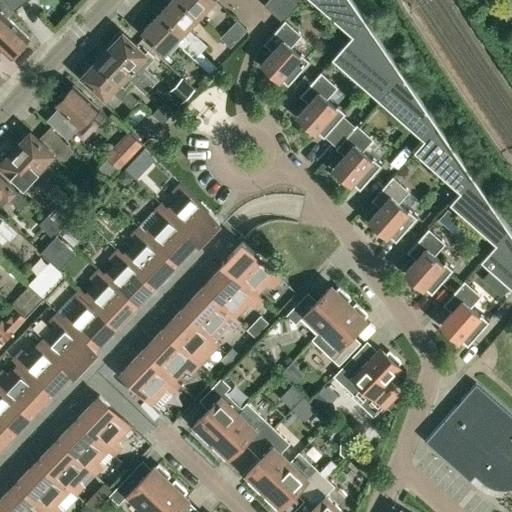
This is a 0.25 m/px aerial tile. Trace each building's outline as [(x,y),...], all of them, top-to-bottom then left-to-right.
[(21,45),(29,36),(8,17),(16,8),(9,0),(0,0),(0,46),(10,56),(12,54),(15,57),(24,47),(21,45)] [(9,0),(16,8),(26,0),(9,0)] [(188,27),(197,17),(179,0),(171,0),(159,13),(181,34),(200,52),(207,45),(188,27)] [(179,0),(197,17),(213,0),(179,0)] [(283,21),(291,12),(277,0),(267,0),(264,4),(283,21)] [(277,0),(291,12),(299,3),(295,0),(277,0)] [(353,35),(367,19),(353,0),(313,0),(352,34),(353,35)] [(200,52),(181,34),(159,13),(143,30),(165,51),(175,40),(194,58),(200,52)] [(300,53),(292,46),(302,34),(285,20),(286,20),(285,19),(263,43),(264,44),(265,44),(273,51),(262,63),(279,77),(280,75),(288,82),(310,58),(302,51),(300,53)] [(379,98),(403,72),(367,19),(353,35),(352,34),(332,57),(379,98)] [(145,52),(123,32),(122,32),(120,30),(113,38),(115,40),(109,46),(151,86),(158,79),(145,67),(154,57),(147,50),(145,52)] [(151,86),(109,46),(107,44),(94,58),(96,60),(119,82),(126,75),(145,93),(151,86)] [(138,100),(119,82),(96,60),(90,67),(84,69),(83,74),(82,75),(105,97),(111,90),(130,108),(138,100)] [(324,134),(346,110),(338,103),(336,105),(327,98),(338,86),(321,72),(322,72),(321,71),(299,95),(300,96),(301,96),(309,103),(298,115),(314,130),(316,127),(324,134)] [(425,139),(438,123),(403,72),(379,98),(424,138),(425,139)] [(169,91),(181,103),(194,89),(182,77),(169,91)] [(111,119),(89,98),(74,84),(66,93),(62,92),(57,97),(58,101),(56,103),(80,126),(92,114),(105,126),(111,119)] [(175,109),(166,101),(158,110),(167,118),(169,117),(175,109)] [(151,112),(134,130),(143,138),(160,120),(151,112)] [(334,167),(350,182),(352,179),(360,186),(381,162),(373,155),(371,157),(363,150),(374,138),(357,124),(357,123),(335,148),(336,148),(337,148),(345,155),(334,167)] [(460,190),(473,174),(438,123),(425,139),(424,138),(414,150),(460,190)] [(74,149),(65,141),(50,127),(39,139),(31,130),(28,133),(26,131),(20,137),(22,139),(15,147),(53,183),(61,176),(46,162),(54,153),(63,161),(74,149)] [(130,131),(118,144),(131,156),(143,143),(130,131)] [(105,157),(107,159),(118,170),(131,156),(118,144),(105,157)] [(47,190),(53,183),(15,147),(9,153),(7,151),(0,157),(3,159),(0,162),(24,185),(32,176),(47,190)] [(150,154),(144,149),(128,166),(133,171),(150,154)] [(116,177),(121,183),(129,183),(134,177),(124,168),(116,177)] [(29,200),(9,182),(0,173),(0,206),(8,198),(20,210),(29,200)] [(496,243),(510,228),(473,174),(460,190),(450,202),(496,242),(496,243)] [(396,238),(417,214),(409,207),(407,209),(399,202),(409,191),(393,176),(393,175),(371,200),(372,200),(380,207),(370,219),(386,234),(388,232),(396,238)] [(198,238),(197,239),(199,240),(220,219),(219,218),(181,182),(162,203),(168,209),(167,209),(198,238)] [(73,216),(58,202),(47,214),(61,228),(73,216)] [(167,209),(168,209),(162,203),(153,212),(140,226),(146,232),(176,261),(197,239),(198,238),(167,209)] [(438,218),(459,237),(468,226),(457,216),(447,208),(441,215),(438,218)] [(0,229),(12,241),(20,232),(0,213),(0,229)] [(146,232),(140,226),(131,235),(136,242),(124,255),(154,284),(176,261),(146,232)] [(432,290),(453,266),(445,259),(443,262),(435,254),(445,243),(429,228),(428,227),(407,252),(408,253),(408,252),(416,259),(406,271),(422,286),(424,284),(432,290)] [(496,243),(496,242),(481,259),(511,286),(511,230),(510,228),(496,243)] [(72,253),(54,236),(39,252),(57,268),(72,253)] [(255,292),(256,292),(266,282),(273,286),(281,277),(243,241),(222,262),(224,264),(225,263),(255,292)] [(124,255),(118,249),(109,258),(114,265),(105,274),(105,275),(135,304),(154,284),(124,255)] [(49,262),(29,283),(43,296),(63,275),(49,262)] [(262,298),(256,292),(255,292),(225,263),(224,264),(203,286),(233,315),(234,315),(246,302),(253,307),(262,298)] [(105,275),(105,274),(99,268),(91,277),(96,284),(86,294),(86,295),(116,324),(135,304),(105,275)] [(468,343),(488,318),(481,311),(479,314),(471,306),(481,295),(465,280),(464,280),(443,304),(444,305),(444,304),(452,311),(442,323),(458,338),(460,336),(468,343)] [(28,284),(10,304),(26,318),(45,299),(28,284)] [(321,330),(349,301),(348,300),(350,297),(339,286),(336,289),(331,284),(313,303),(304,295),(286,314),(295,323),(301,317),(318,333),(321,330)] [(240,321),(234,315),(233,315),(203,286),(181,309),(211,339),(212,338),(224,325),(232,330),(240,321)] [(86,295),(86,294),(80,288),(72,297),(77,304),(64,317),(64,318),(94,347),(95,347),(116,324),(86,295)] [(353,305),(349,301),(321,330),(318,333),(312,339),(339,364),(357,345),(348,337),(366,317),(365,316),(367,313),(356,302),(353,305)] [(218,344),(212,338),(211,339),(181,309),(162,329),(199,364),(218,344)] [(64,318),(64,317),(58,311),(50,320),(55,328),(42,340),(34,333),(42,341),(72,370),(74,372),(97,348),(95,347),(94,347),(64,318)] [(0,335),(5,340),(24,320),(16,313),(5,324),(2,322),(0,324),(0,335)] [(191,373),(199,364),(162,329),(143,349),(173,378),(174,378),(184,368),(191,373)] [(50,393),(72,370),(42,341),(29,354),(22,350),(14,358),(20,364),(50,393)] [(233,347),(227,353),(236,362),(241,356),(233,347)] [(362,384),(384,405),(397,391),(386,380),(400,365),(398,364),(401,361),(389,350),(387,353),(382,348),(363,367),(354,359),(336,377),(353,393),(362,384)] [(180,384),(174,378),(173,378),(143,349),(120,373),(151,402),(164,389),(171,392),(180,384)] [(230,368),(236,362),(227,353),(221,359),(230,368)] [(31,413),(50,393),(20,364),(10,374),(3,370),(0,372),(0,383),(0,384),(1,384),(31,413)] [(211,440),(239,411),(242,408),(225,391),(230,386),(221,377),(203,396),(212,404),(194,424),(199,428),(196,431),(208,442),(210,439),(211,440)] [(511,413),(476,382),(425,440),(470,480),(475,475),(482,481),(485,483),(489,485),(493,487),(496,488),(501,488),(505,488),(509,488),(511,486),(511,413)] [(0,421),(12,433),(31,413),(1,384),(0,384),(0,421)] [(108,447),(107,448),(113,454),(122,445),(116,438),(130,424),(99,395),(77,418),(108,447)] [(255,445),(273,427),(257,411),(248,420),(239,411),(211,440),(216,444),(213,447),(224,458),(227,455),(228,457),(247,437),(255,445)] [(98,458),(107,448),(108,447),(77,418),(58,438),(89,467),(88,468),(94,474),(103,465),(98,458)] [(0,421),(0,446),(12,433),(0,421)] [(263,489),(290,460),(281,451),(290,442),(273,427),(255,445),(264,454),(246,473),(251,478),(248,481),(260,491),(262,489),(263,489)] [(79,478),(88,468),(89,467),(58,438),(39,458),(70,487),(69,488),(75,494),(84,485),(79,478)] [(57,501),(69,488),(70,487),(39,458),(17,481),(48,510),(47,511),(48,511),(57,511),(62,508),(57,501)] [(307,495),(325,476),(309,461),(300,470),(290,460),(263,489),(268,494),(265,497),(276,508),(279,505),(281,506),(299,487),(307,495)] [(324,468),(329,473),(336,465),(331,460),(324,468)] [(144,510),(172,481),(167,477),(170,474),(159,464),(156,466),(155,465),(136,484),(127,475),(109,494),(118,503),(127,494),(144,510)] [(325,476),(307,495),(316,504),(308,511),(342,511),(343,511),(326,494),(334,485),(325,476)] [(175,511),(189,498),(184,493),(187,490),(175,480),(173,482),(172,481),(144,510),(146,511),(175,511)] [(46,511),(47,511),(48,510),(17,481),(0,498),(0,508),(4,511),(46,511)] [(102,501),(94,494),(91,496),(86,502),(94,509),(102,501)] [(91,511),(94,509),(86,502),(81,507),(81,511),(91,511)]
